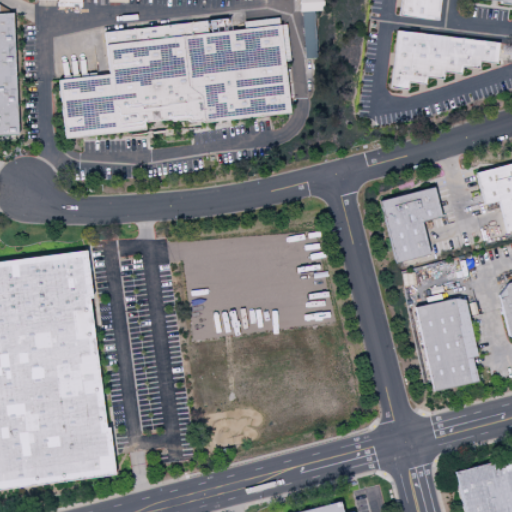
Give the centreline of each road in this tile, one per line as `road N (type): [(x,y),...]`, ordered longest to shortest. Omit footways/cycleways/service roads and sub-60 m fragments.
road 1 (residential): [(28,202),(82,212),(281,193),(511,124)]
road 2 (residential): [(406,443),(338,178)]
road 3 (tertiary): [(298,472),(145,511)]
